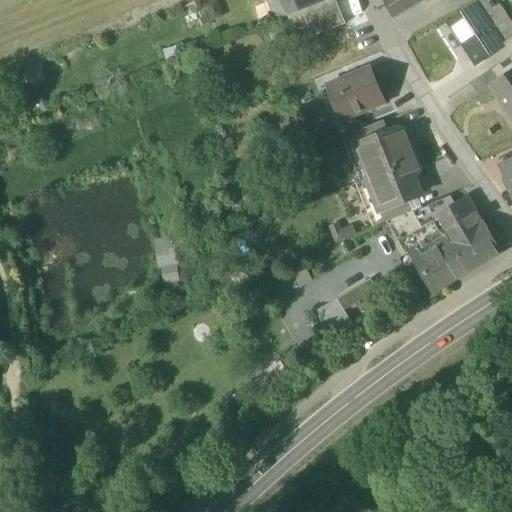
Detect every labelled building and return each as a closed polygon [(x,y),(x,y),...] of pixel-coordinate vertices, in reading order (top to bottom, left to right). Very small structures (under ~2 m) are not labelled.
[(217,0),(215,0),(205,4),(213,22),(225,17),(217,0)] [(293,0),(274,0),(272,13),(289,17),(293,0)] [(344,21),(335,0),(301,0),(298,1),(302,12),(311,8),(320,31),(344,21)] [(421,1),(420,0),(383,0),(387,11),(392,17),(421,1)] [(483,0),(475,5),(503,48),(506,46),(511,42),(511,24),(498,2),(490,7),(485,0),(483,0)] [(449,22),(477,66),(504,48),(503,48),(475,5),(449,22)] [(177,47),(163,50),(166,65),(180,62),(177,47)] [(42,65),(25,72),(31,88),(49,81),(42,65)] [(327,86),(340,119),(384,102),(372,69),(357,75),(357,74),(327,86)] [(511,70),(505,75),(508,81),(496,89),(493,85),(465,103),(493,143),(511,130),(511,70)] [(472,84),(479,95),(492,87),(492,86),(498,81),(491,70),(472,84)] [(353,134),(358,145),(388,133),(384,121),(353,134)] [(388,133),(358,145),(371,178),(415,160),(417,159),(418,155),(410,133),(399,129),(388,133)] [(366,179),(371,178),(358,145),(353,134),(342,138),(360,182),(366,179)] [(371,178),(366,179),(379,212),(408,201),(421,196),(415,181),(419,171),(415,160),(371,178)] [(511,161),(501,167),(511,189),(511,188),(511,161)] [(412,211),(433,203),(419,171),(415,181),(421,196),(408,201),(412,211)] [(369,217),(379,212),(366,179),(360,182),(355,184),(369,217)] [(412,211),(423,229),(436,222),(435,220),(457,207),(451,196),(433,203),(412,211)] [(379,212),(384,224),(412,211),(408,201),(379,212)] [(429,276),(437,291),(500,255),(470,202),(458,208),(457,207),(435,220),(436,222),(446,240),(438,244),(441,249),(420,261),(427,273),(425,274),(427,277),(429,276)] [(379,212),(369,217),(373,228),(384,224),(379,212)] [(339,223),(329,227),(336,245),(357,236),(353,225),(342,230),(339,223)] [(179,238),(154,242),(158,270),(161,270),(177,267),(183,266),(179,238)] [(177,267),(161,270),(163,285),(180,282),(177,267)] [(313,282),(306,267),(292,275),(299,289),(313,282)] [(371,280),(338,299),(345,311),(378,291),(371,280)] [(345,311),(338,299),(316,313),(335,345),(357,331),(345,311)]
